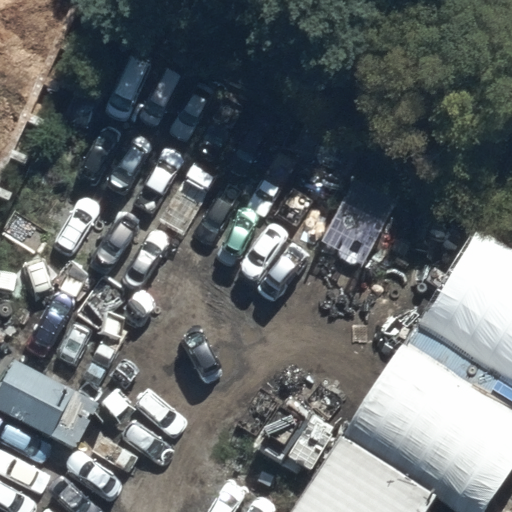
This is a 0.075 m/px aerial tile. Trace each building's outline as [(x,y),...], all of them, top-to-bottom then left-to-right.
[(346,341),(230,285),(180,388),(297,444),(346,341)] [(332,431),(385,461),(440,362),(388,332),(332,431)] [(127,345),(105,394),(150,414),(172,365),(127,345)] [(0,394),(0,420),(76,463),(102,417),(15,368),(0,394)] [(433,511),(336,450),(295,511),(433,511)]
